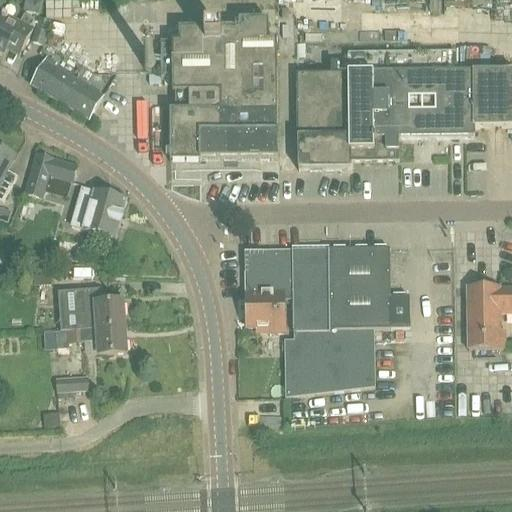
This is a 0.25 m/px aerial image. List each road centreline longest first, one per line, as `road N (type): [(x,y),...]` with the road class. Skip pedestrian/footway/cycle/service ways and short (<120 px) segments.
road 1 (unclassified): [(171,221),(511,209)]
road 2 (unclassified): [(0,449),(64,445),(140,409),(219,402)]
road 3 (tertiary): [(171,221),(116,165),(0,97)]
road 4 (tertiary): [(219,402),(207,299),(171,221)]
